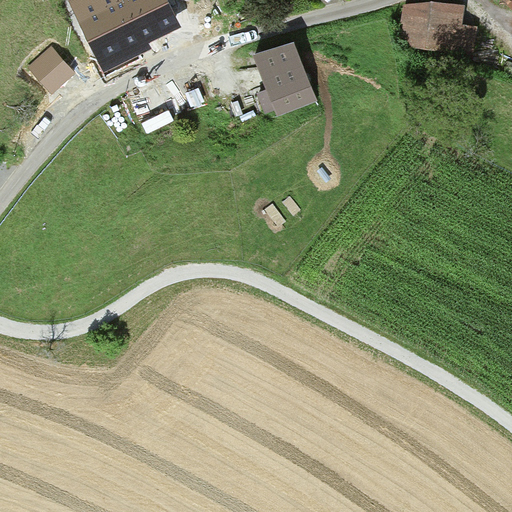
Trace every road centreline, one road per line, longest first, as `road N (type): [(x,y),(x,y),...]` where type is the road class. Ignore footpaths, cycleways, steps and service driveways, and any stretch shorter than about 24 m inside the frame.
road 1 (track): [(511,426),(394,351),(250,277),(177,273),(86,325),(38,338),(0,329)]
road 2 (residential): [(370,0),(233,38),(125,80),(62,125),(0,201)]
